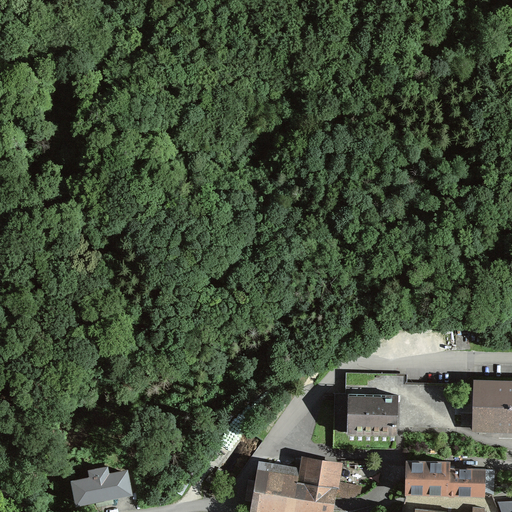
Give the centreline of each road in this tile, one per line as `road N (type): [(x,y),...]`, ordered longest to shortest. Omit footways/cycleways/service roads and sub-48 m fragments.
road 1 (track): [(0,225),(50,233),(137,215),(246,180),(402,88),(511,67)]
road 2 (track): [(511,222),(449,243),(345,337),(304,391)]
road 3 (unclassified): [(304,391),(349,361),(511,359)]
road 4 (residential): [(218,504),(304,391)]
